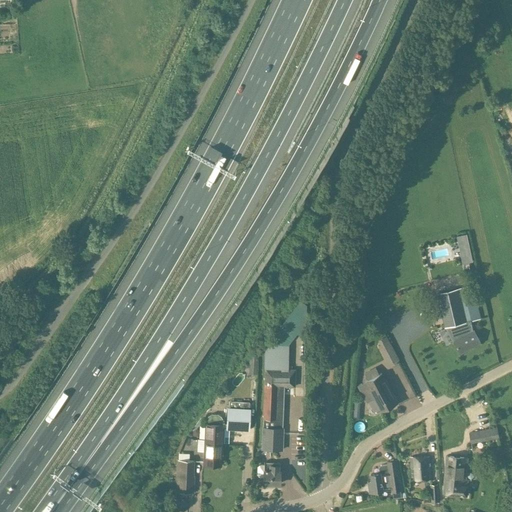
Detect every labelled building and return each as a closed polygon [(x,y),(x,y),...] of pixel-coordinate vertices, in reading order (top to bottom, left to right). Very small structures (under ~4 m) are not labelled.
[(467,234),(457,236),(463,263),(473,261),(467,234)] [(445,326),(447,326),(461,323),(471,320),(463,287),(437,293),(445,326)] [(473,330),(471,320),(461,323),(447,326),(454,340),(461,353),(481,343),(474,330),(473,330)] [(391,343),(382,347),(390,364),(400,359),(391,343)] [(249,365),(257,365),(257,356),(251,356),(251,358),(249,358),(249,365)] [(263,427),(262,448),(282,449),(283,428),(273,428),(273,419),(276,419),(276,410),(283,410),(284,386),(295,386),(296,370),(266,368),(263,427)] [(382,373),(359,385),(368,402),(369,402),(373,410),(375,409),(377,413),(382,411),(398,403),(382,373)] [(226,428),(229,428),(249,429),(250,408),(227,407),(226,428)] [(205,442),(221,443),(222,425),(217,424),(217,419),(206,419),(205,442)] [(497,427),(469,432),(471,443),(500,437),(497,427)] [(205,442),(204,451),(203,464),(220,465),(221,443),(205,442)] [(410,457),(412,479),(432,479),(430,456),(410,457)] [(443,493),(467,495),(468,485),(466,485),(468,458),(446,456),(443,493)] [(401,490),(398,470),(396,459),(387,461),(387,464),(381,465),(379,467),(380,472),(371,474),(373,485),(369,486),(370,493),(383,490),(392,489),(392,491),(401,490)] [(178,460),(177,491),(193,492),(193,476),(192,476),(193,461),(178,460)] [(257,475),(259,477),(263,477),(263,483),(264,483),(264,485),(269,485),(270,484),(279,484),(280,463),(264,462),(264,465),(259,465),(257,467),(257,475)] [(436,484),(430,484),(431,502),(439,501),(438,470),(435,470),(436,484)]
